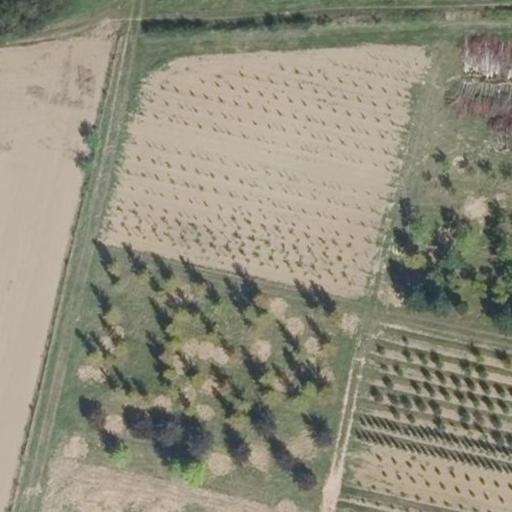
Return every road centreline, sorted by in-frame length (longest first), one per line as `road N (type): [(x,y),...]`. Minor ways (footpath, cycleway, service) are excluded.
road 1 (track): [(127,29),(9,511)]
road 2 (track): [(77,232),(511,332)]
road 3 (track): [(369,300),(323,511)]
